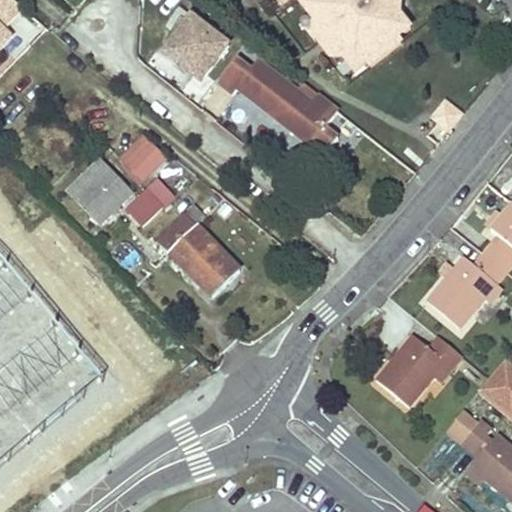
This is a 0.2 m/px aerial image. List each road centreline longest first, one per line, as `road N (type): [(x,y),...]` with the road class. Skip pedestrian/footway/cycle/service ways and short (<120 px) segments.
road 1 (residential): [(275,378),(307,326),(355,285),(511,97)]
road 2 (residential): [(256,408),(218,416),(136,463),(78,511)]
road 3 (secondary): [(425,511),(275,378)]
road 4 (residential): [(110,511),(158,479),(241,450),(256,408)]
road 5 (secondary): [(256,408),(378,511)]
